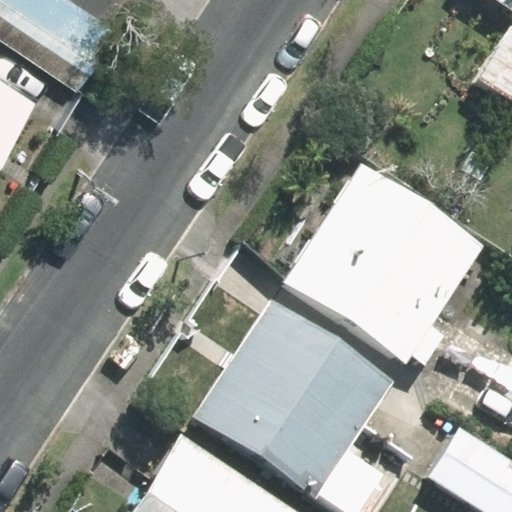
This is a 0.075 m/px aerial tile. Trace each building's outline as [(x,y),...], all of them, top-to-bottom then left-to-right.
[(113,14),(91,0),(0,0),(0,34),(71,80),(113,14)] [(511,81),(511,54),(488,39),(456,88),(492,112),(511,81)] [(0,148),(42,91),(0,61),(0,148)] [(253,304),(379,389),(393,369),(404,376),(427,343),(411,333),(463,257),(341,174),(253,304)] [(164,435),(276,511),(289,511),(370,394),(248,311),(164,435)] [(446,511),(511,511),(511,482),(438,437),(407,488),(446,511)] [(111,511),(259,511),(158,444),(111,511)]
